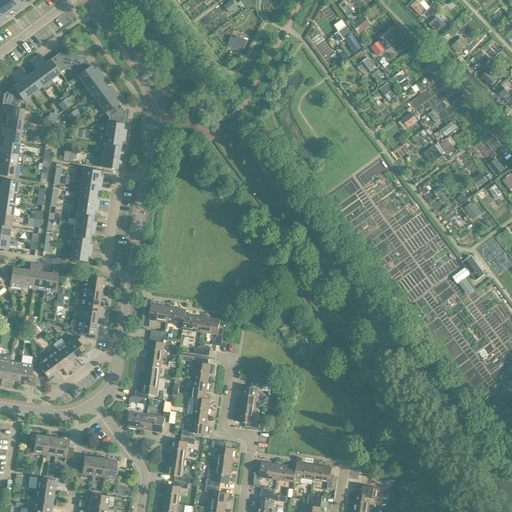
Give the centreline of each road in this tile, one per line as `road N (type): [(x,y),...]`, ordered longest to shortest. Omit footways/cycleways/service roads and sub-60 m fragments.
road 1 (tertiary): [(92,0),(151,86),(144,178)]
road 2 (residential): [(241,511),(249,443),(222,424),(231,358)]
road 3 (residential): [(130,275),(105,271),(106,261),(119,175),(144,178)]
road 4 (residential): [(139,511),(141,469),(94,401)]
